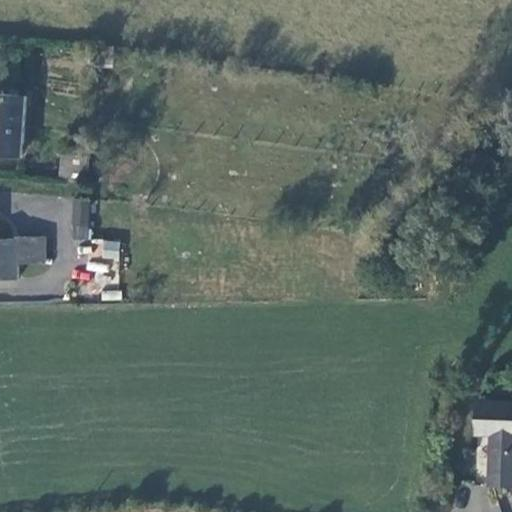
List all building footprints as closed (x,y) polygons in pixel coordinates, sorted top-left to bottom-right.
[(121,65),(125,45),(111,43),(107,61),(121,65)] [(0,98),(0,158),(21,160),(24,100),(0,98)] [(86,180),(88,154),(61,152),(59,178),(86,180)] [(88,238),(89,199),(72,198),(71,238),(88,238)] [(0,278),(17,279),(17,265),(45,264),(46,241),(17,239),(17,243),(0,242),(0,278)] [(118,259),(118,240),(99,240),(99,258),(118,259)] [(511,409),(493,408),(488,480),(511,481),(511,402),(511,409)]
